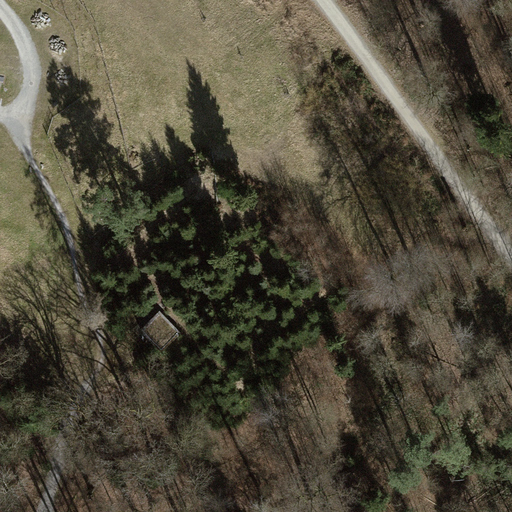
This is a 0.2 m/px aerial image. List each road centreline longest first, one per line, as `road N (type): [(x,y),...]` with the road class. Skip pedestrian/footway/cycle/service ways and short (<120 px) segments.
road 1 (track): [(106,373),(111,349),(85,304),(64,222),(26,150),(28,48),(0,8)]
road 2 (track): [(327,0),(511,252)]
road 3 (track): [(44,511),(75,402),(106,373)]
